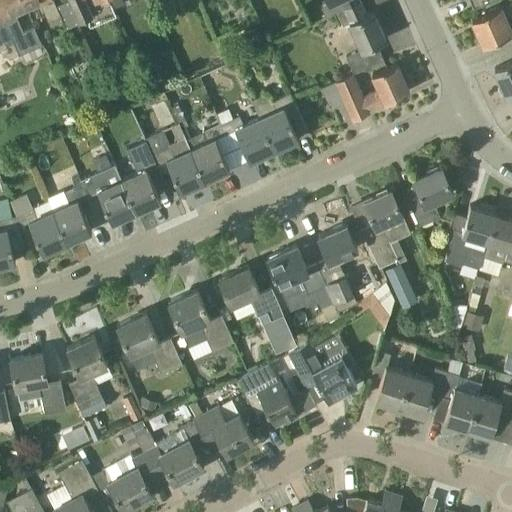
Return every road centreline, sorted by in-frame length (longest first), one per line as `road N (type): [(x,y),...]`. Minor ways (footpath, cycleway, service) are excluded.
road 1 (unclassified): [(458,112),(57,295),(0,311)]
road 2 (residential): [(509,494),(353,446),(321,452),(213,511)]
road 3 (unclassified): [(458,112),(411,0)]
